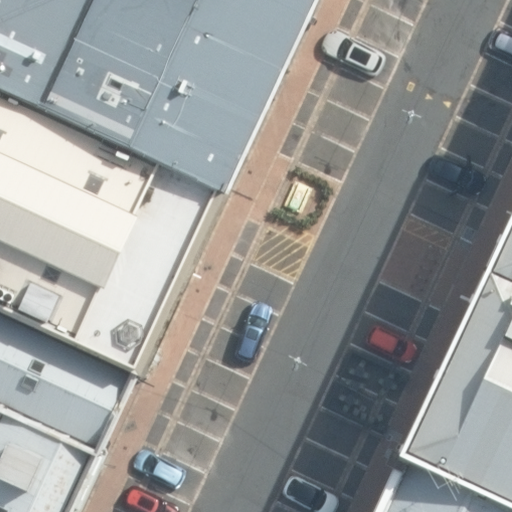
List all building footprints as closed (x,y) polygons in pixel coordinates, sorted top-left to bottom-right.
[(309,0),(0,0),(0,97),(217,200),(309,0)] [(0,319),(132,380),(217,200),(0,97),(0,319)] [(511,511),(511,214),(401,467),(505,511),(511,511)] [(0,511),(71,511),(132,380),(0,319),(0,511)] [(505,511),(401,467),(380,511),(505,511)]
